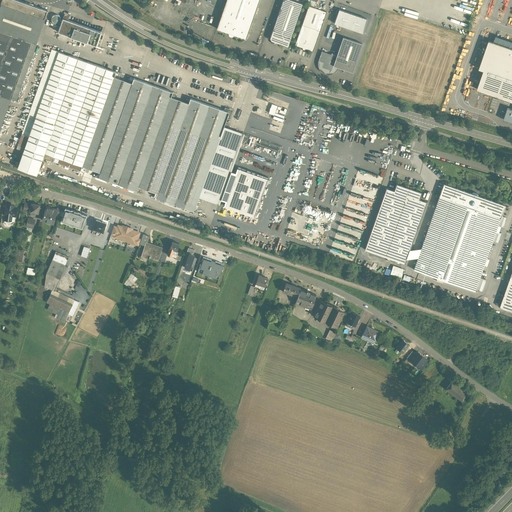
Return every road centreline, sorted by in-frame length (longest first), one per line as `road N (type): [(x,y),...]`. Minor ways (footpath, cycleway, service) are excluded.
road 1 (residential): [(0,188),(78,201),(320,284),(366,304),(488,392)]
road 2 (secondary): [(106,6),(234,65),(511,144)]
road 3 (track): [(266,511),(113,446)]
road 4 (track): [(494,398),(418,511)]
